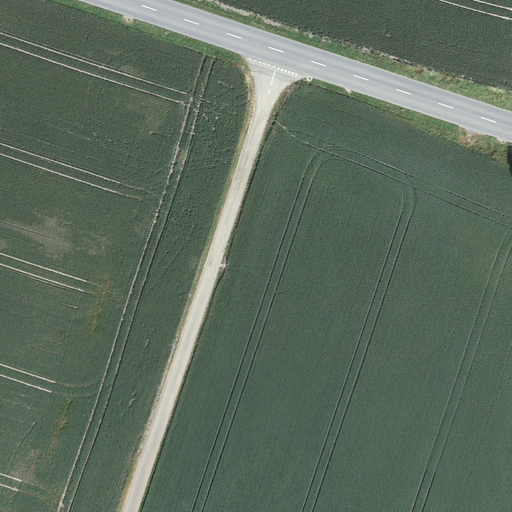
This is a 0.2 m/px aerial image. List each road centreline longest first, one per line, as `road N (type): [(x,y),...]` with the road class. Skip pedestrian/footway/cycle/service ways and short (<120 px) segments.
road 1 (track): [(130,511),(281,54)]
road 2 (secondary): [(113,0),(511,129)]
